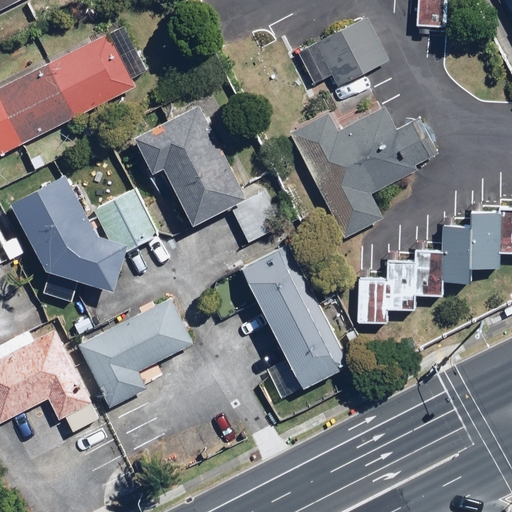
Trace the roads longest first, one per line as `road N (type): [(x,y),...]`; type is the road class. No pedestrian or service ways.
road 1 (primary): [(231,511),(511,373)]
road 2 (unknown): [(511,161),(394,224)]
